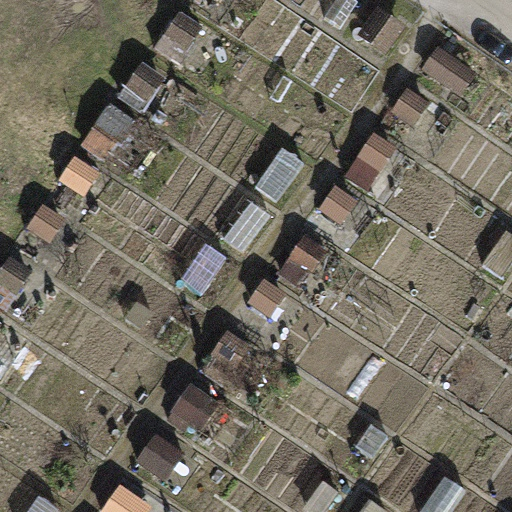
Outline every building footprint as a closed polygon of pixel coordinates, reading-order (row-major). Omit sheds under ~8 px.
[(233,0),(203,0),(199,7),(219,21),(233,0)] [(405,38),(381,21),(362,49),(386,66),(405,38)] [(204,42),(185,29),(164,59),(184,72),(204,42)] [(483,87),(438,56),(423,79),(467,110),(483,87)] [(165,94),(146,81),(127,110),(145,122),(165,94)] [(430,123),(405,105),(385,134),(410,152),(430,123)] [(120,159),(94,141),(82,159),(108,177),(120,159)] [(306,177),(285,162),(258,202),(278,216),(306,177)] [(91,193),(71,178),(55,202),(75,216),(91,193)] [(167,199),(154,190),(145,203),(158,211),(167,199)] [(67,236),(45,221),(20,257),(42,272),(67,236)] [(511,278),(511,255),(506,251),(484,283),(501,295),(511,278)] [(328,273),(306,258),(293,277),(315,292),(328,273)] [(29,286),(9,272),(0,285),(0,306),(10,313),(29,286)] [(251,363),(225,345),(209,367),(236,385),(251,363)] [(155,367),(126,347),(113,366),(142,386),(155,367)] [(74,380),(62,373),(53,386),(64,394),(74,380)] [(413,396),(393,383),(376,407),(396,420),(413,396)] [(223,419),(196,401),(175,431),(202,450),(223,419)] [(30,424),(8,409),(0,420),(0,425),(20,439),(30,424)] [(188,468),(158,448),(136,481),(165,501),(188,468)] [(147,511),(124,496),(112,511),(147,511)]
